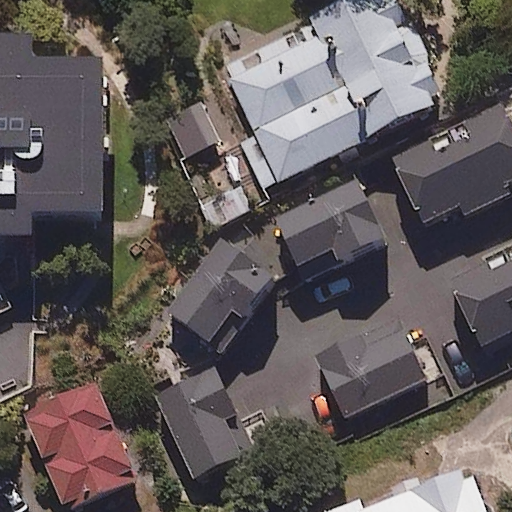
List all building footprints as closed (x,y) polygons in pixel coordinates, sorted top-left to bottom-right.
[(255,144),(243,149),(264,196),(450,116),(400,0),(388,0),(224,70),(255,144)] [(41,76),(41,52),(0,52),(0,245),(40,246),(40,227),(111,227),(111,76),(41,76)] [(438,242),(511,203),(511,114),(508,108),(398,166),(438,242)] [(389,252),(363,193),(284,228),(310,287),(389,252)] [(277,294),(224,254),(171,326),(224,366),(277,294)] [(511,347),(511,265),(460,290),(490,358),(511,347)] [(429,387),(402,328),(322,365),(349,424),(429,387)] [(257,459),(218,380),(163,407),(203,486),(257,459)] [(87,511),(140,490),(99,393),(29,422),(66,511),(87,511)] [(485,511),(472,481),(400,511),(485,511)]
